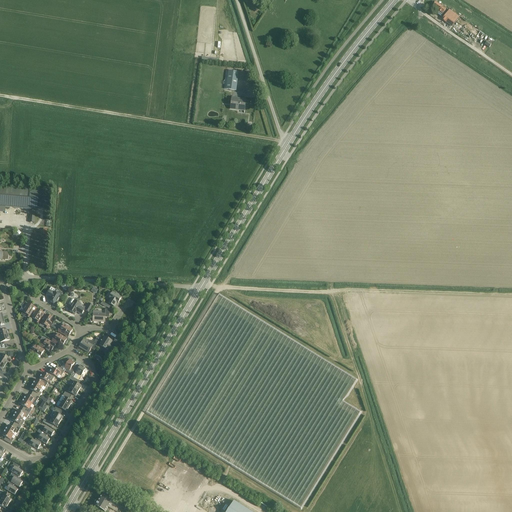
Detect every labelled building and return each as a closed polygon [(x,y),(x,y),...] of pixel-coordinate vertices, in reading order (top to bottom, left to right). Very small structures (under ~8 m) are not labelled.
[(446,10),(435,3),(432,7),(439,11),(437,14),(441,17),(446,10)] [(445,15),(442,20),(452,27),(456,22),(445,15)] [(239,73),(229,71),(226,71),(224,89),(236,91),(239,73)] [(237,98),(232,98),(231,109),(245,110),(246,100),(237,99),(237,98)] [(0,212),(5,213),(6,208),(31,210),(30,223),(34,223),(35,210),(37,211),(37,210),(39,190),(0,186),(0,212)] [(0,260),(5,261),(5,260),(8,260),(9,255),(8,254),(7,253),(3,252),(0,252),(0,260)] [(49,290),(46,296),(51,299),(49,301),(56,305),(61,296),(63,294),(56,289),(55,292),(54,293),(49,290)] [(117,303),(118,304),(121,298),(118,296),(119,295),(116,293),(116,294),(113,292),(109,299),(111,299),(108,303),(114,307),(117,303)] [(72,299),(69,305),(72,306),(69,311),(75,315),(77,312),(82,315),(85,310),(86,310),(87,308),(81,304),(75,301),(74,299),(73,299),(72,299)] [(36,308),(33,307),(28,304),(27,305),(23,303),(20,306),(22,307),(22,308),(21,310),(20,311),(28,315),(27,317),(30,319),(36,308)] [(39,324),(42,319),(45,314),(37,309),(32,318),(37,321),(36,322),(39,324)] [(105,315),(102,314),(102,311),(93,311),(93,315),(91,315),(90,321),(93,321),(93,322),(105,323),(105,318),(109,318),(110,310),(105,310),(105,315)] [(48,330),(49,329),(52,323),(49,322),(51,318),(46,315),(41,323),(46,326),(45,328),(48,330)] [(61,330),(60,329),(58,331),(68,338),(73,330),(64,325),(61,330)] [(52,341),(53,342),(59,345),(60,342),(64,345),(67,339),(58,334),(55,339),(54,338),(52,341)] [(9,340),(8,335),(0,337),(0,345),(4,345),(4,342),(9,340)] [(40,343),(42,344),(41,347),(46,350),(48,347),(52,350),(56,345),(43,337),(42,338),(40,341),(40,343)] [(113,342),(111,341),(104,337),(102,341),(101,341),(101,342),(98,348),(106,353),(106,354),(109,356),(115,347),(111,345),(113,342)] [(94,351),(98,344),(92,341),(89,344),(83,340),(79,348),(89,353),(91,349),(94,351)] [(41,356),(44,351),(36,345),(33,350),(31,349),(29,352),(35,356),(36,353),(41,356)] [(66,372),(71,375),(76,368),(75,368),(74,369),(72,368),(75,363),(72,362),(73,361),(70,359),(65,368),(68,370),(66,372)] [(74,378),(76,379),(79,375),(81,377),(86,369),(81,366),(78,370),(76,369),(76,368),(71,375),(71,376),(74,378)] [(62,376),(65,371),(58,367),(59,368),(57,371),(53,368),(51,370),(49,372),(48,372),(49,373),(55,377),(58,378),(60,375),(62,376)] [(39,378),(42,380),(49,383),(50,380),(52,381),(55,377),(49,373),(48,376),(43,373),(42,375),(41,375),(39,378)] [(71,387),(79,392),(82,387),(78,384),(79,381),(76,379),(74,378),(72,381),(74,382),(71,387)] [(32,384),(42,389),(43,387),(45,388),(48,383),(49,383),(42,380),(41,382),(36,379),(35,382),(34,381),(32,384)] [(33,395),(39,398),(42,394),(40,392),(42,389),(32,384),(31,387),(32,387),(30,389),(35,392),(33,395)] [(76,397),(79,392),(71,387),(69,389),(68,389),(67,389),(64,393),(70,397),(72,394),(76,397)] [(68,399),(70,397),(64,393),(63,396),(62,396),(59,401),(60,401),(70,407),(73,402),(68,399)] [(36,403),(39,398),(33,395),(32,397),(27,395),(26,397),(25,397),(23,399),(32,405),(34,402),(36,403)] [(31,408),(32,405),(23,399),(22,402),(22,403),(21,405),(26,408),(24,410),(30,414),(32,415),(34,412),(32,411),(33,409),(31,408)] [(66,412),(70,407),(60,401),(59,401),(56,405),(57,406),(55,409),(61,412),(62,409),(66,412)] [(52,418),(60,422),(63,417),(59,415),(61,412),(55,409),(53,408),(51,410),(53,412),(50,416),(52,418)] [(14,415),(23,420),(25,417),(27,419),(30,414),(24,410),(22,413),(18,410),(16,412),(14,415)] [(16,423),(15,426),(22,430),(23,429),(21,428),(25,421),(23,420),(14,415),(12,417),(13,418),(12,420),(16,423)] [(43,423),(47,425),(51,428),(53,425),(57,427),(60,422),(52,418),(49,423),(45,420),(43,423)] [(5,430),(14,436),(16,433),(17,434),(20,430),(22,432),(22,430),(15,426),(13,428),(9,425),(7,428),(6,427),(5,430)] [(55,432),(50,429),(46,427),(45,429),(43,428),(41,431),(39,430),(37,432),(41,435),(41,434),(45,437),(46,434),(51,437),(55,432)] [(4,440),(11,445),(14,440),(12,438),(14,436),(5,430),(3,433),(4,433),(2,436),(7,438),(6,441),(4,440)] [(50,440),(45,437),(41,434),(41,435),(40,438),(39,437),(38,437),(37,437),(35,441),(40,444),(42,442),(47,445),(50,440)] [(41,445),(40,444),(35,441),(33,440),(30,445),(27,443),(26,446),(31,449),(33,447),(38,450),(41,445)] [(20,467),(14,463),(12,466),(15,467),(12,472),(12,473),(19,477),(20,477),(23,472),(18,469),(20,467)] [(18,479),(19,477),(12,473),(11,476),(14,478),(11,482),(11,483),(15,485),(20,488),(23,482),(18,479)] [(11,483),(11,482),(9,481),(6,486),(8,488),(7,490),(15,495),(18,490),(13,487),(15,485),(11,483)] [(1,500),(9,505),(12,500),(7,497),(9,495),(3,492),(0,496),(2,498),(1,500)] [(96,506),(104,511),(105,511),(112,500),(103,495),(100,500),(99,499),(98,501),(96,501),(95,503),(95,505),(96,506)] [(6,510),(9,505),(1,500),(0,500),(0,509),(1,507),(6,510)] [(249,511),(234,502),(227,511),(249,511)]
